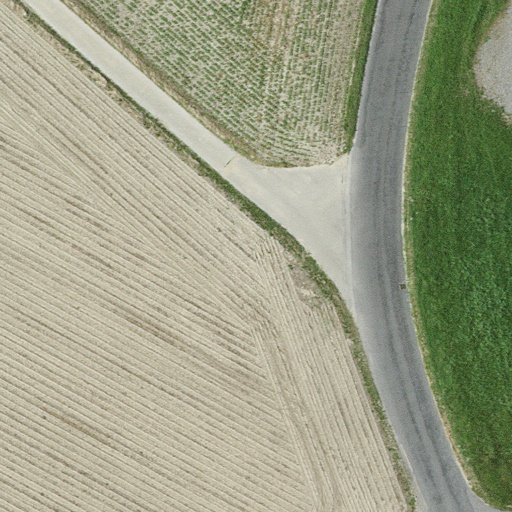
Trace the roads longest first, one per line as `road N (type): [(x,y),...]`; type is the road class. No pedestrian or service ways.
road 1 (tertiary): [(407,0),(381,134),(376,250),(396,365),(454,511)]
road 2 (track): [(30,0),(241,175),(376,250)]
